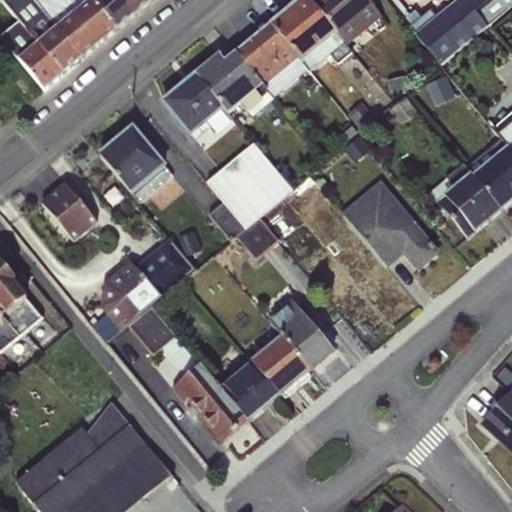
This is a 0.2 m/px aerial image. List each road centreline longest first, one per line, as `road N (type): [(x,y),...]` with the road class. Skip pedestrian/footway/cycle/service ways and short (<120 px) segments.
road 1 (residential): [(354,390),(276,450),(269,472),(292,499),(333,491),(398,427)]
road 2 (residential): [(199,0),(0,167)]
road 3 (residential): [(502,511),(432,446),(398,427)]
